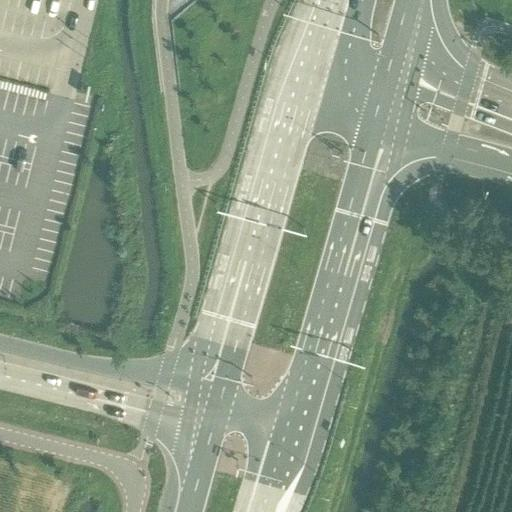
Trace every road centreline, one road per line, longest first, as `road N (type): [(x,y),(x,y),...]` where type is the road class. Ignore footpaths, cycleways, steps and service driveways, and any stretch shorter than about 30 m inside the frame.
road 1 (secondary): [(310,72),(218,399)]
road 2 (secondary): [(302,432),(389,124)]
road 3 (unclassified): [(218,399),(0,342)]
road 4 (unclassified): [(0,373),(210,426)]
road 5 (unclassified): [(0,433),(111,462),(128,475),(133,493)]
road 6 (secondary): [(389,124),(511,168)]
